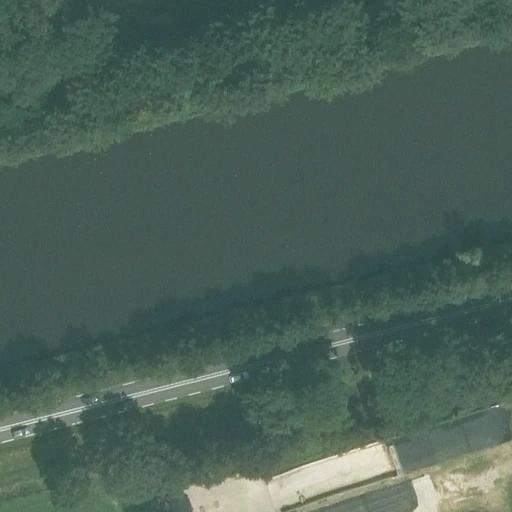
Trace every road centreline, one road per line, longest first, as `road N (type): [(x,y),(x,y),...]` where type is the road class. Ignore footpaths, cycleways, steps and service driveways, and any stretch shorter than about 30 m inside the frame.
road 1 (primary): [(0,427),(511,297)]
road 2 (unclassified): [(0,118),(472,0)]
